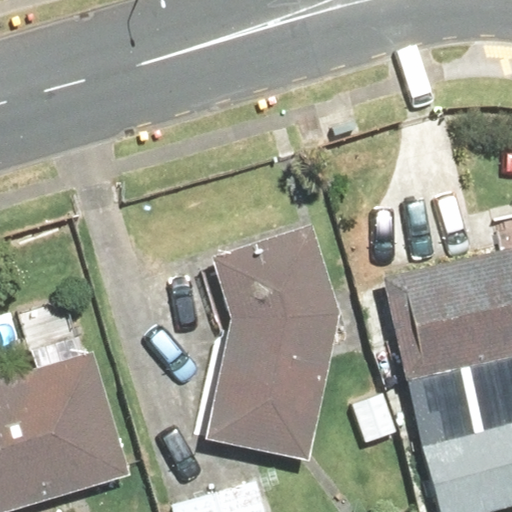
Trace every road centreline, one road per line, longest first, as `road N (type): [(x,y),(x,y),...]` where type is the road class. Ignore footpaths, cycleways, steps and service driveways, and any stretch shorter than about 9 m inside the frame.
road 1 (tertiary): [(270,15),(0,100)]
road 2 (tertiary): [(511,1),(377,33),(270,15)]
